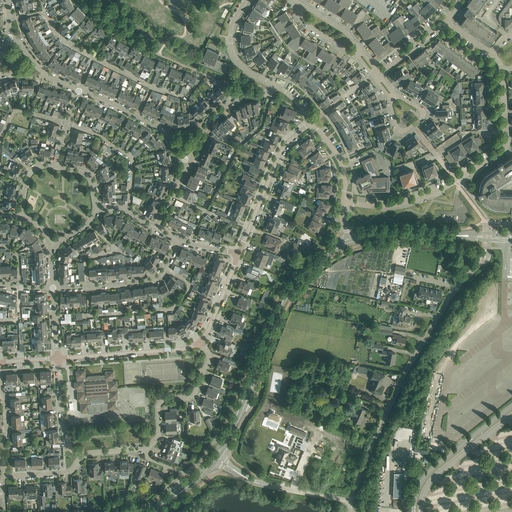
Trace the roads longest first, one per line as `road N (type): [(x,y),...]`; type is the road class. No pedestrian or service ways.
road 1 (unclassified): [(350,501),(401,378),(461,281)]
road 2 (secondary): [(349,242),(286,293),(229,431)]
road 3 (residential): [(238,254),(278,155),(312,121)]
road 4 (residential): [(178,239),(154,279),(52,288)]
road 5 (residential): [(199,342),(209,355),(193,395),(159,401),(158,434),(145,448)]
road 6 (residential): [(58,358),(199,342)]
road 7 (residential): [(455,181),(507,143),(502,69)]
road 8 (residential): [(187,160),(156,126),(79,89)]
road 9 (residential): [(187,160),(221,109),(275,85)]
